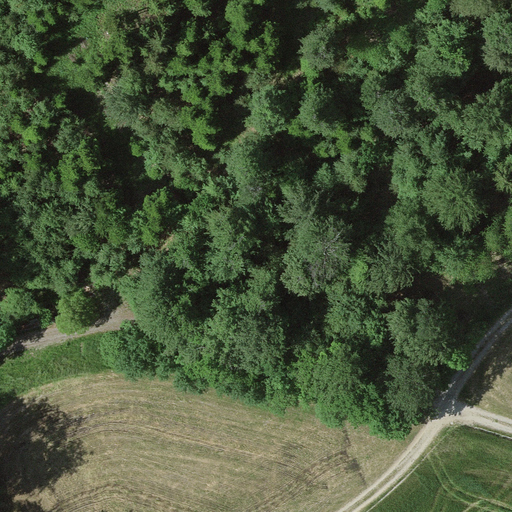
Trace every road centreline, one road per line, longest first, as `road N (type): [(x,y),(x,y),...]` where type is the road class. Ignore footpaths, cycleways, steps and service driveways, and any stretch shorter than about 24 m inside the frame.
road 1 (unclassified): [(511,322),(447,405),(176,322),(113,327),(0,353)]
road 2 (track): [(350,511),(397,474),(447,405)]
